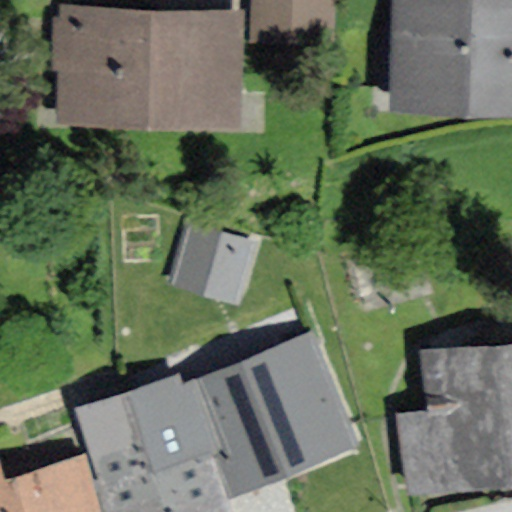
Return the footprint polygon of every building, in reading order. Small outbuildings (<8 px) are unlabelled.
[(511,0),(422,0),(422,101),(511,101),(511,0)] [(266,23),(56,19),(53,140),(263,144),(266,23)] [(191,216),(173,279),(243,299),(261,236),(191,216)] [(511,485),(511,334),(395,350),(415,498),(511,485)] [(203,336),(74,377),(92,433),(117,511),(259,511),(251,486),(203,336)] [(251,486),(359,463),(330,347),(227,376),(251,486)] [(117,511),(92,433),(0,463),(0,511),(117,511)]
